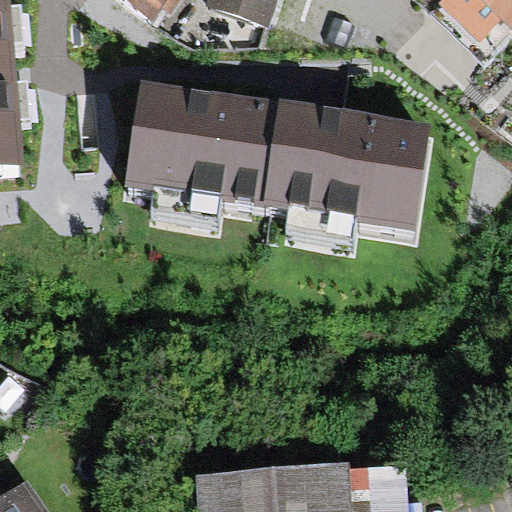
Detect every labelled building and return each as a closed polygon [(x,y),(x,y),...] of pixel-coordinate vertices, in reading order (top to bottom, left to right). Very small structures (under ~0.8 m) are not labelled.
[(11,0),(0,0),(0,178),(26,177),(11,0)] [(114,0),(153,25),(170,0),(114,0)] [(275,0),(207,0),(206,6),(266,27),(275,0)] [(511,0),(414,0),(430,15),(439,6),(476,43),(498,20),(511,33),(511,0)] [(228,210),(295,221),(292,239),(353,250),(356,232),(415,242),(432,139),(283,115),(146,93),(129,196),(162,201),(158,226),(223,237),(228,210)] [(359,511),(416,511),(413,445),(356,448),(359,511)] [(351,511),(349,466),(204,473),(205,511),(351,511)] [(35,511),(23,494),(0,509),(0,511),(35,511)]
